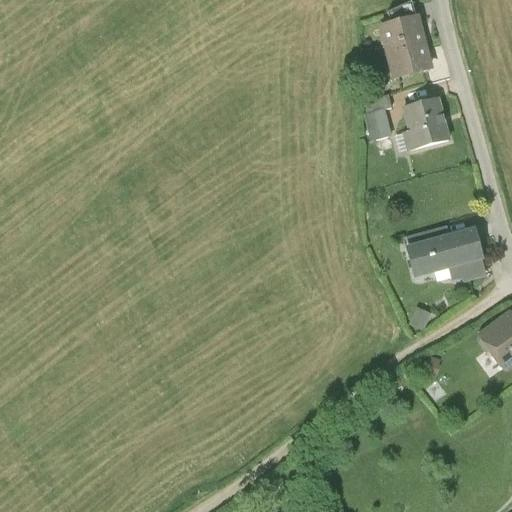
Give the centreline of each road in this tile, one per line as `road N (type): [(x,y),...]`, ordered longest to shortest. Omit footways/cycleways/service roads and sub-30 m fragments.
road 1 (track): [(200,511),(511,285)]
road 2 (unclassified): [(440,0),(511,254)]
